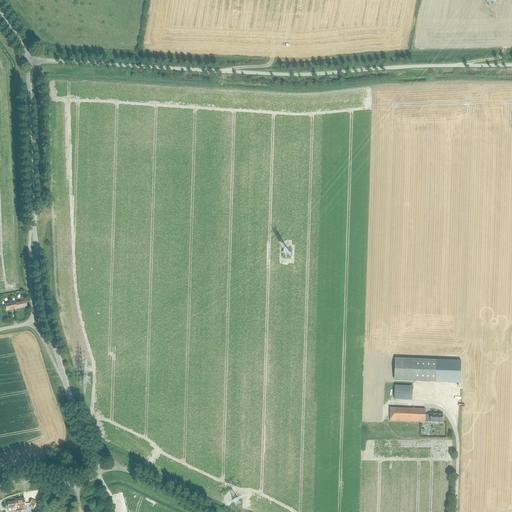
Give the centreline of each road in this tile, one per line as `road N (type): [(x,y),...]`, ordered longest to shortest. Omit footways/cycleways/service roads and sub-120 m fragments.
road 1 (unclassified): [(30,61),(295,74),(511,65)]
road 2 (unclassified): [(64,381),(33,219)]
road 3 (unclassified): [(33,219),(30,61)]
